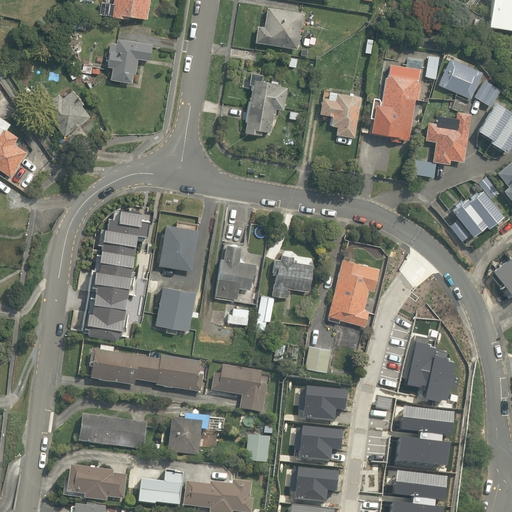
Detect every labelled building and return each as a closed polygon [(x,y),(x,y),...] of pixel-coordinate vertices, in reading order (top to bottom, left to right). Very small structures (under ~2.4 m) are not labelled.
[(146,21),(147,0),(109,0),(108,17),(146,21)] [(511,0),(489,0),(486,25),(511,29),(511,0)] [(300,14),(264,10),(262,27),(254,26),(252,44),(296,49),(300,14)] [(110,69),(109,80),(129,82),(130,73),(134,74),(136,60),(146,62),(148,45),(113,41),(113,44),(107,44),(104,68),(110,69)] [(434,79),(436,57),(424,56),(422,77),(434,79)] [(435,85),(467,99),(468,96),(477,77),(479,72),(447,58),(435,85)] [(368,100),(364,133),(408,139),(418,69),(384,64),(379,101),(368,100)] [(497,91),(479,78),(470,98),(488,107),(497,91)] [(278,112),(281,84),(249,80),(243,134),(267,136),(270,111),(278,112)] [(68,105),(57,90),(38,105),(62,137),(88,118),(74,100),(68,105)] [(357,97),(326,92),(325,98),(317,97),(314,114),(330,117),(328,127),(334,128),(333,135),(351,138),(357,97)] [(511,138),(511,119),(490,104),(488,107),(487,107),(484,111),(471,129),(485,139),(481,143),(500,156),(511,138)] [(432,145),(430,163),(446,165),(446,161),(462,163),(467,114),(452,112),(451,118),(432,116),(432,123),(424,122),(422,144),(432,145)] [(8,122),(0,117),(0,169),(11,176),(24,152),(12,145),(16,137),(3,130),(8,122)] [(431,177),(432,164),(430,164),(430,162),(409,160),(407,175),(431,177)] [(494,173),(504,186),(497,191),(508,205),(511,201),(511,163),(509,160),(494,173)] [(502,214),(482,190),(451,209),(456,217),(448,224),(461,239),(469,233),(471,236),(483,225),(486,228),(502,214)] [(88,323),(86,334),(116,339),(117,334),(119,334),(120,329),(119,328),(121,317),(122,317),(124,307),(123,307),(125,296),(127,286),(126,286),(128,276),(129,276),(131,265),(130,265),(132,254),(134,244),(133,244),(135,233),(145,235),(148,220),(139,218),(140,212),(136,211),(137,209),(128,208),(128,210),(118,208),(116,218),(107,217),(105,228),(103,228),(101,239),(102,239),(100,248),(99,248),(97,260),(99,260),(97,269),(93,269),(91,279),(94,280),(91,301),(90,311),(86,310),(84,322),(88,323)] [(511,225),(506,218),(492,229),(499,237),(511,227),(511,225)] [(197,225),(164,221),(159,265),(191,269),(197,225)] [(240,243),(225,241),(223,262),(217,262),(213,297),(236,299),(237,287),(249,288),(249,284),(252,285),(254,263),(238,261),(240,243)] [(281,259),(274,257),(270,279),(278,280),(275,293),(304,299),(311,263),(293,259),(294,255),(282,253),(281,259)] [(511,254),(488,275),(486,276),(497,289),(499,287),(510,300),(511,298),(511,254)] [(372,290),(378,264),(340,256),(327,318),(364,326),(368,308),(363,307),(367,289),(372,290)] [(155,324),(165,325),(164,331),(176,333),(177,327),(187,328),(193,278),(162,273),(155,324)] [(274,296),(258,294),(253,329),(269,331),(274,296)] [(429,339),(416,336),(406,383),(426,387),(424,396),(446,400),(454,362),(446,360),(448,353),(435,350),(435,347),(427,346),(429,339)] [(151,356),(92,347),(87,378),(134,386),(135,379),(155,382),(155,385),(201,392),(206,360),(152,351),(151,356)] [(261,371),(216,364),(212,391),(240,395),(238,408),(260,412),(265,383),(259,382),(261,371)] [(306,386),(303,417),(334,421),(336,408),(346,409),(348,391),(306,386)] [(382,458),(386,409),(356,406),(351,455),(382,458)] [(450,412),(401,408),(399,430),(448,434),(450,412)] [(143,422),(81,414),(77,441),(140,449),(143,422)] [(200,420),(170,416),(166,451),(196,455),(200,420)] [(302,426),(298,457),(330,461),(331,448),(341,449),(344,431),(302,426)] [(268,437),(249,435),(247,462),(266,463),(268,437)] [(447,445),(398,440),(396,462),(444,467),(447,445)] [(99,468),(69,463),(65,490),(83,493),(83,497),(107,501),(107,495),(121,497),(125,473),(113,472),(114,466),(100,463),(99,468)] [(297,468),(293,499),(325,503),(326,490),(336,491),(338,473),(297,468)] [(137,500),(154,502),(154,500),(178,503),(181,472),(162,470),(161,479),(139,477),(137,500)] [(443,479),(394,473),(392,495),(440,501),(443,479)] [(209,483),(188,481),(185,506),(208,509),(208,511),(230,511),(231,511),(241,511),(248,511),(250,495),(246,494),(248,480),(234,478),(234,483),(210,480),(209,483)] [(105,506),(74,502),(72,511),(104,511),(105,506)]
